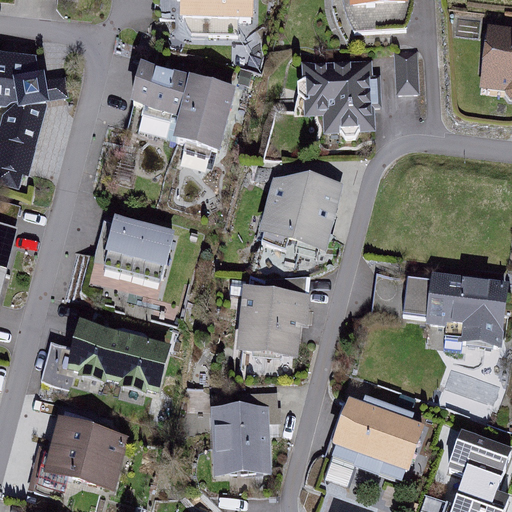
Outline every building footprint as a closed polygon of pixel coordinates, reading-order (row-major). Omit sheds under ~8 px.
[(172,0),(172,24),(247,27),(248,0),(172,0)] [(511,29),(489,26),(480,86),(511,90),(511,29)] [(418,51),(395,52),(397,92),(420,92),(418,51)] [(48,104),(45,104),(45,102),(48,101),(45,72),(39,73),(35,56),(0,53),(0,107),(9,108),(9,112),(3,116),(0,126),(0,184),(20,189),(23,176),(30,177),(48,104)] [(325,130),(375,129),(373,65),(299,66),(300,114),(325,113),(325,130)] [(118,111),(167,124),(178,84),(129,70),(118,111)] [(178,84),(167,124),(161,146),(211,159),(228,97),(178,84)] [(325,252),(344,185),(306,174),(273,179),(258,233),(325,252)] [(156,280),(167,241),(104,224),(94,263),(156,280)] [(0,231),(0,273),(9,234),(0,231)] [(463,327),(462,340),(500,344),(506,283),(430,275),(429,281),(406,279),(402,315),(425,318),(424,323),(463,327)] [(308,294),(242,286),(235,349),(302,356),(308,294)] [(151,401),(164,355),(71,330),(58,376),(151,401)] [(401,480),(421,424),(350,400),(331,455),(401,480)] [(271,471),(269,407),(211,409),(213,472),(271,471)] [(102,496),(116,444),(40,424),(26,475),(102,496)] [(446,470),(461,475),(447,511),(500,511),(505,501),(495,497),(510,454),(458,436),(446,470)]
